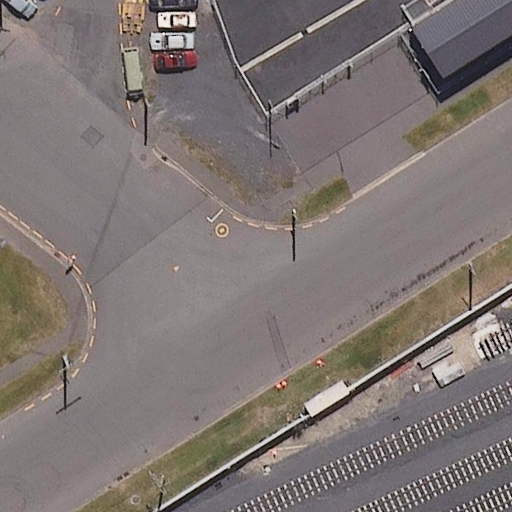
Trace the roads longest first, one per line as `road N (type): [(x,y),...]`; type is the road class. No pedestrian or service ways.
road 1 (unclassified): [(234,331),(511,158)]
road 2 (unclassified): [(0,479),(234,331)]
road 3 (unclassified): [(234,331),(47,173)]
road 4 (unclassified): [(47,173),(62,0)]
